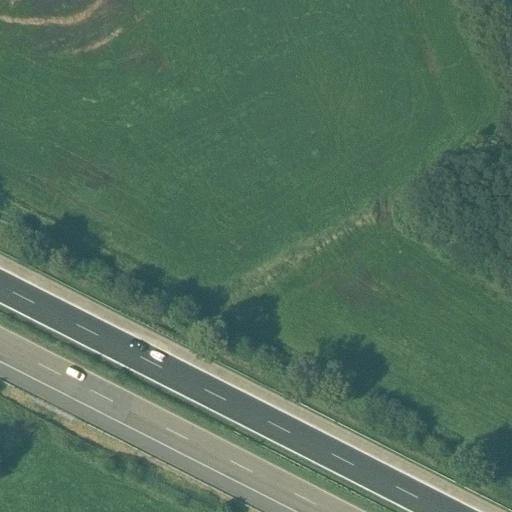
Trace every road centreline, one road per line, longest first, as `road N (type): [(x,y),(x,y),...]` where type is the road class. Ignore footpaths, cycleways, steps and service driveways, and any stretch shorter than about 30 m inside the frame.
road 1 (motorway): [(444,511),(0,285)]
road 2 (motorway): [(0,347),(321,511)]
